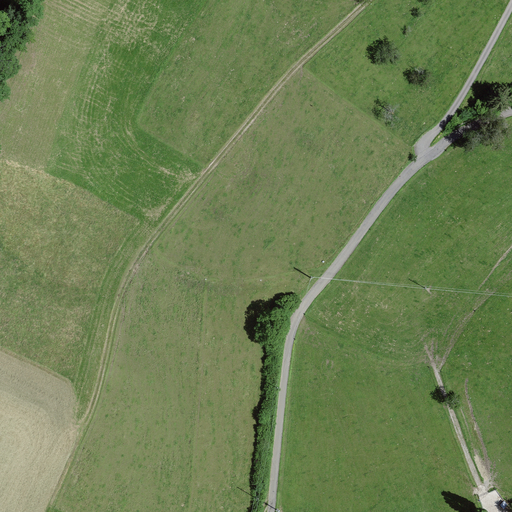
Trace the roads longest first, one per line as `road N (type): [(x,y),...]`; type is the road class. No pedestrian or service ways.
road 1 (track): [(84,422),(137,263),(272,98),(377,0)]
road 2 (unclassified): [(271,511),(288,350),(304,302),(423,160),(511,110)]
